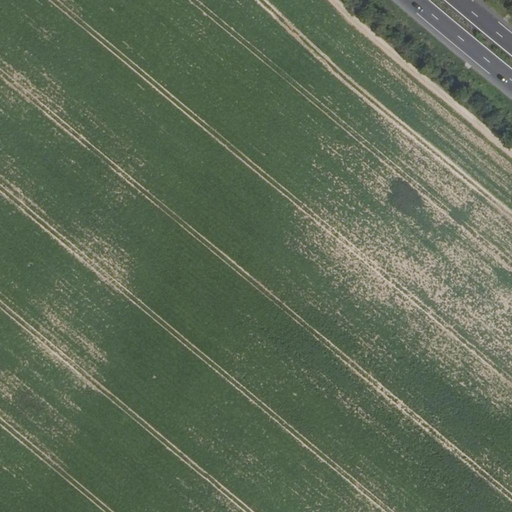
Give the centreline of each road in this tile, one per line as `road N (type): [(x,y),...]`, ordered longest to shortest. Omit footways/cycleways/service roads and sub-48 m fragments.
road 1 (track): [(339,0),(511,152)]
road 2 (trunk): [(417,0),(511,80)]
